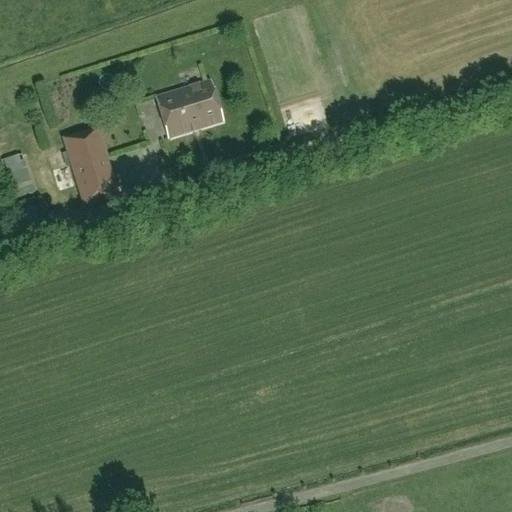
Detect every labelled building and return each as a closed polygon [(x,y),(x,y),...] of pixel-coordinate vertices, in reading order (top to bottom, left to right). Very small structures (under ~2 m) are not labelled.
[(78,87),(75,79),(63,83),(66,91),(78,87)] [(222,122),(209,82),(156,98),(168,139),(222,122)] [(86,158),(79,135),(64,140),(84,207),(117,197),(103,153),(86,158)] [(146,149),(131,155),(137,171),(152,165),(146,149)] [(22,152),(6,160),(24,197),(33,193),(30,185),(36,182),(22,152)]
